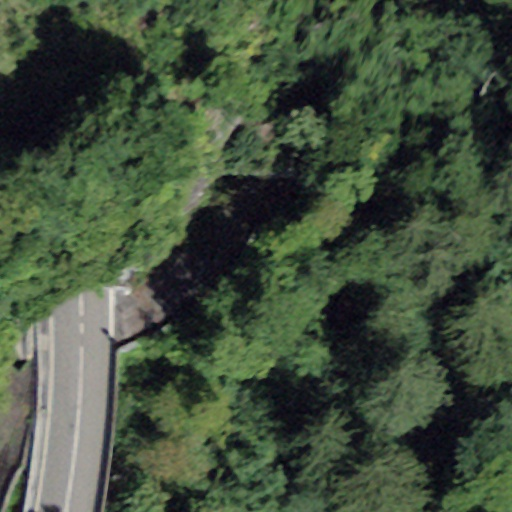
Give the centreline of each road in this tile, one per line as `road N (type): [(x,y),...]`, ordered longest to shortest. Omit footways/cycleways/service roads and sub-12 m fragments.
road 1 (primary): [(37,0),(66,112),(82,297),(66,511)]
road 2 (track): [(222,0),(250,179),(223,242),(184,290),(82,336)]
